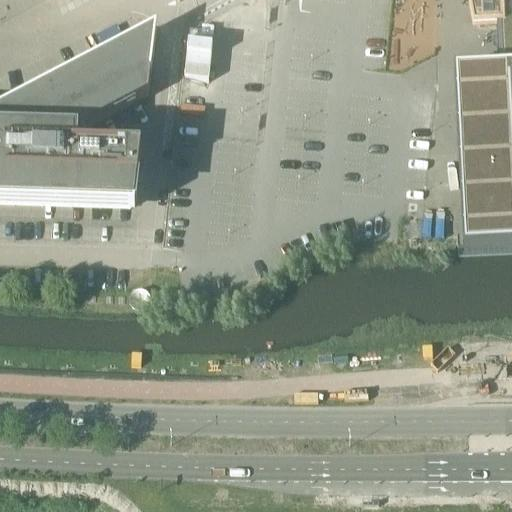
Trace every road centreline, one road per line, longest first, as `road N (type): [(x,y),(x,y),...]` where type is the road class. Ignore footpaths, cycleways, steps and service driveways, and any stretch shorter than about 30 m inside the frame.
road 1 (secondary): [(511,435),(427,423),(91,416)]
road 2 (secondary): [(177,467),(411,471),(511,486)]
road 3 (secondary): [(0,459),(177,467)]
